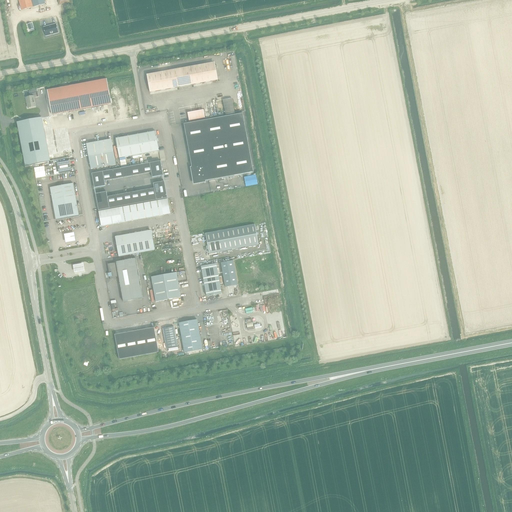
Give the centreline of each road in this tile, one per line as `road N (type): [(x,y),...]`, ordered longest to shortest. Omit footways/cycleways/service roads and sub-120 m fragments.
road 1 (trunk): [(78,441),(151,430),(387,366)]
road 2 (trunk): [(387,366),(75,428)]
road 3 (unclassified): [(391,0),(128,47)]
road 4 (unclassified): [(199,309),(162,118),(144,121)]
road 5 (unclassified): [(144,121),(74,135),(94,250)]
road 6 (unclassified): [(94,250),(109,326),(199,309)]
road 7 (unclassified): [(128,47),(0,73)]
road 8 (trunk): [(387,366),(511,343)]
